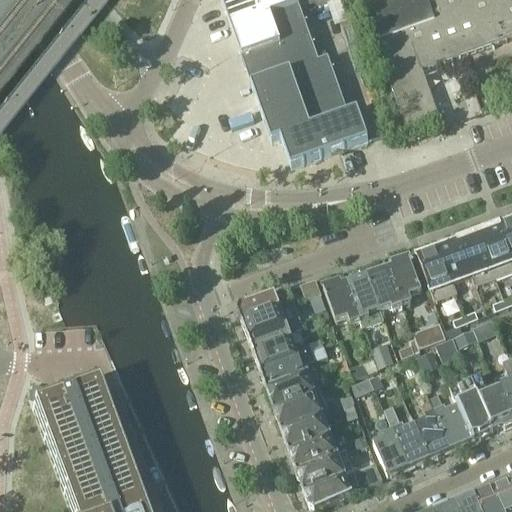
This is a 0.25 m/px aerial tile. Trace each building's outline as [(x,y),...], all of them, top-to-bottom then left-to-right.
[(236,0),(221,5),(231,35),(270,22),(262,0),(236,0)] [(262,0),(270,22),(299,12),(294,0),(262,0)] [(313,0),(316,9),(338,3),(337,0),(313,0)] [(356,6),(354,0),(337,0),(341,10),(345,9),(356,6)] [(511,0),(404,0),(364,14),(406,132),(438,121),(422,74),(511,42),(511,0)] [(299,12),(270,22),(280,49),(309,39),(299,12)] [(270,22),(231,35),(241,62),(280,49),(270,22)] [(309,39),(280,49),(290,77),(318,66),(309,39)] [(280,49),(241,62),(252,92),(290,77),(280,49)] [(300,106),(261,119),(272,148),(281,145),(284,154),(291,173),(340,156),(368,146),(357,116),(348,119),(328,63),(318,66),(290,77),(300,106)] [(473,76),(462,79),(463,82),(466,91),(477,87),(473,76)] [(290,77),(252,92),(261,119),(300,106),(290,77)] [(448,108),(437,112),(441,124),(452,120),(448,108)] [(511,225),(509,227),(500,230),(511,261),(511,225)] [(511,261),(500,230),(488,235),(476,239),(494,286),(511,279),(511,261)] [(494,286),(476,239),(470,242),(457,246),(472,286),(475,293),(494,286)] [(472,286),(457,246),(447,250),(439,253),(454,293),(472,286)] [(454,293),(439,253),(430,257),(428,257),(417,261),(434,308),(457,300),(454,293)] [(421,297),(409,264),(409,263),(393,269),(394,273),(389,275),(392,284),(394,284),(396,292),(393,293),(397,303),(399,302),(402,312),(412,308),(409,301),(421,297)] [(392,284),(389,275),(367,282),(379,316),(391,312),(392,315),(402,312),(399,302),(397,303),(393,293),(396,292),(394,284),(392,284)] [(379,316),(367,282),(346,290),(350,299),(351,298),(353,307),(350,308),(354,318),(356,317),(359,327),(370,323),(368,320),(379,316)] [(321,300),(315,285),(300,290),(305,306),(321,300)] [(350,299),(346,290),(341,292),(340,288),(324,294),(336,328),(348,323),(350,330),(359,327),(356,317),(354,318),(350,308),(353,307),(351,298),(350,299)] [(240,310),(237,316),(242,329),(294,310),(293,307),(289,294),(288,293),(240,310)] [(511,310),(511,301),(501,306),(504,313),(511,310)] [(504,313),(501,306),(492,309),(495,317),(504,313)] [(294,310),(242,329),(249,347),(301,328),(294,310)] [(323,330),(331,328),(326,314),(319,317),(323,330)] [(478,324),(475,316),(464,321),(467,328),(478,324)] [(467,328),(464,321),(452,325),(455,333),(467,328)] [(446,344),(439,327),(412,337),(418,354),(434,349),(446,344)] [(301,328),(249,347),(255,364),(294,349),(293,346),(303,342),(300,336),(304,335),(301,328)] [(457,341),(453,342),(458,354),(478,345),(474,336),(473,334),(457,341)] [(460,363),(457,355),(453,345),(436,352),(443,370),(460,363)] [(294,349),(255,364),(261,379),(312,361),(325,355),(324,353),(321,346),(296,355),(294,349)] [(386,350),(371,356),(378,374),(393,368),(386,350)] [(403,364),(414,359),(411,351),(399,356),(403,364)] [(312,361),(261,379),(267,396),(314,379),(315,378),(311,368),(321,364),(327,362),(325,355),(312,361)] [(426,378),(419,362),(411,365),(417,382),(426,378)] [(377,376),(372,363),(362,367),(367,380),(377,376)] [(350,377),(349,373),(346,365),(338,367),(342,379),(350,377)] [(349,373),(350,377),(353,385),(363,382),(359,369),(349,373)] [(505,378),(493,383),(498,395),(511,424),(511,370),(503,374),(505,378)] [(314,379),(267,396),(274,416),(321,398),(314,379)] [(478,380),(470,384),(493,437),(503,432),(505,433),(511,430),(511,424),(498,395),(487,400),(482,389),(478,380)] [(469,382),(448,391),(457,413),(470,445),(493,437),(470,384),(469,382)] [(374,394),(369,383),(352,391),(356,402),(374,394)] [(68,511),(141,511),(96,388),(32,411),(68,511)] [(321,398),(274,416),(282,437),(323,421),(328,419),(321,398)] [(343,414),(354,410),(353,409),(354,409),(351,400),(340,404),(343,414)] [(431,403),(427,405),(440,433),(441,433),(445,441),(442,443),(446,451),(447,451),(449,455),(450,454),(450,456),(452,456),(451,454),(458,451),(464,450),(469,446),(470,445),(457,413),(446,418),(438,400),(431,403)] [(426,425),(414,431),(428,464),(432,462),(438,462),(442,458),(449,455),(447,451),(446,451),(442,443),(445,441),(441,433),(440,433),(427,405),(426,401),(417,405),(425,423),(426,425)] [(358,423),(354,410),(343,414),(348,427),(358,423)] [(395,413),(384,418),(392,437),(399,452),(400,451),(403,459),(401,461),(404,469),(406,469),(408,473),(409,474),(410,474),(410,472),(417,469),(423,468),(428,464),(414,431),(404,435),(395,413)] [(323,421),(282,437),(289,458),(331,442),(323,421)] [(385,444),(374,449),(388,482),(391,481),(396,480),(401,476),(408,473),(406,469),(404,469),(401,461),(403,459),(400,451),(399,452),(392,437),(383,441),(385,444)] [(365,440),(353,445),(356,454),(368,449),(365,440)] [(331,442),(289,458),(297,479),(339,462),(331,442)] [(339,462),(297,479),(303,497),(350,479),(343,461),(339,462)] [(364,475),(350,479),(358,499),(383,488),(382,484),(376,471),(375,471),(364,475)] [(350,479),(303,497),(308,511),(325,511),(358,499),(350,479)] [(511,511),(511,493),(508,485),(492,492),(499,511),(511,511)] [(474,500),(473,502),(477,511),(499,511),(492,492),(474,500)] [(460,509),(452,511),(477,511),(473,502),(473,503),(470,504),(465,505),(460,509)]
